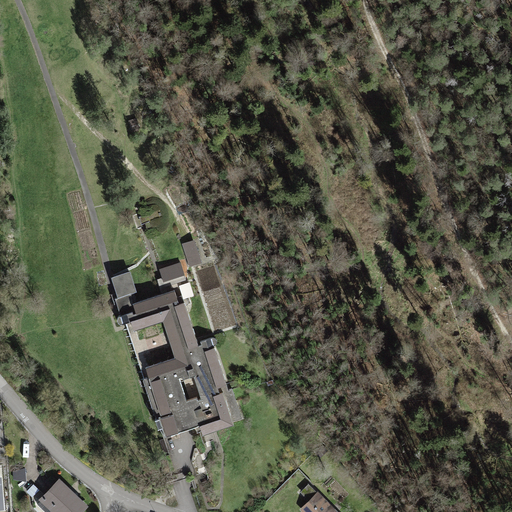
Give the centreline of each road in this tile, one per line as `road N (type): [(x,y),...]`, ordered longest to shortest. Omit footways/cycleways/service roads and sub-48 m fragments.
road 1 (track): [(364,0),(437,181)]
road 2 (track): [(180,234),(167,204),(54,95)]
road 3 (track): [(511,333),(485,301),(437,181)]
road 4 (residential): [(108,489),(55,449),(0,384)]
